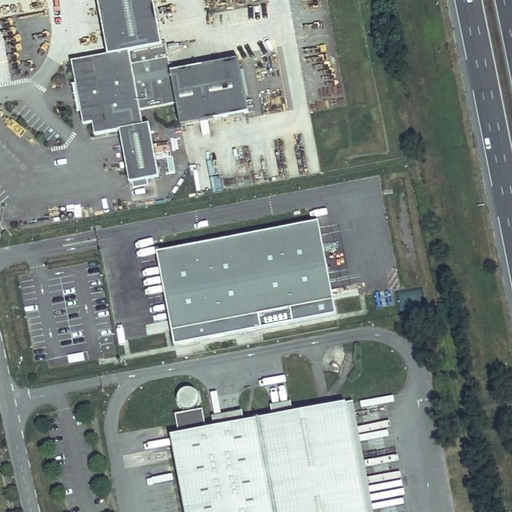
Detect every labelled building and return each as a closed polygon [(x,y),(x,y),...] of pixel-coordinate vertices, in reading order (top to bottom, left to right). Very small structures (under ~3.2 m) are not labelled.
[(179,99),(183,121),(250,108),(240,54),(172,68),(167,40),(163,41),(154,0),(99,0),(109,51),(73,58),(79,90),(81,98),(83,109),(94,119),(96,131),(122,126),(132,178),(134,178),(136,184),(151,181),(149,175),(161,172),(151,120),(144,121),(139,122),(136,107),(141,106),(179,99)] [(139,122),(144,121),(141,106),(136,107),(139,122)] [(85,120),(94,119),(83,109),(85,120)] [(200,122),(203,136),(210,134),(207,121),(200,122)] [(326,301),(312,227),(165,255),(179,329),(171,331),(174,346),(336,315),(333,300),(326,301)] [(397,290),(398,310),(423,308),(422,288),(397,290)] [(374,294),(375,307),(390,306),(388,292),(374,294)] [(200,403),(192,386),(177,394),(185,410),(200,403)] [(366,511),(345,401),(171,435),(185,511),(366,511)]
